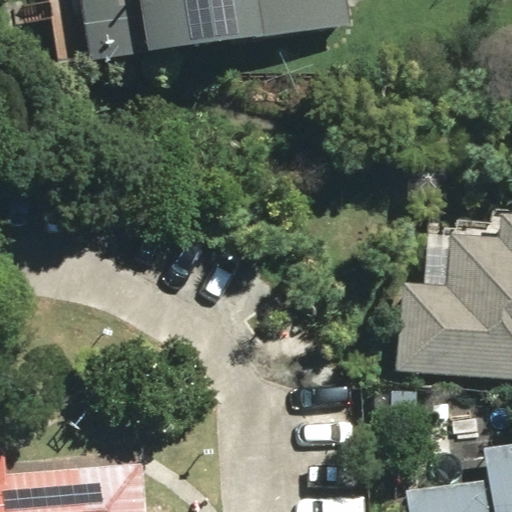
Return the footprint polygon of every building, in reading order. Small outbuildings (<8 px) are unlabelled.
[(81,0),(90,55),(352,18),(349,0),(81,0)] [(401,359),(511,366),(511,204),(508,204),(505,228),(456,224),(452,277),(407,273),(401,359)] [(371,354),(394,356),(395,329),(373,326),(371,354)] [(375,413),(420,417),(420,391),(376,388),(375,413)] [(511,511),(511,440),(486,443),(490,475),(408,486),(411,511),(511,511)] [(0,511),(147,511),(143,460),(8,469),(8,478),(0,478),(0,511)]
